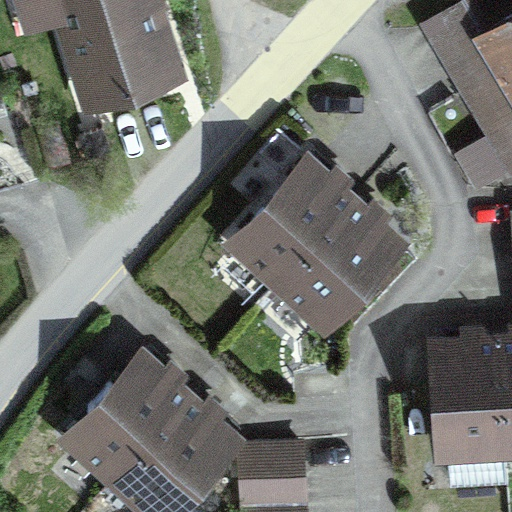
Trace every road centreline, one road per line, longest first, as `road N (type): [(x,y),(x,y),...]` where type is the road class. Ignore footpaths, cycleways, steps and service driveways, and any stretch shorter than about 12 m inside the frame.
road 1 (unclassified): [(262,97),(0,403)]
road 2 (unclassified): [(347,0),(262,97)]
